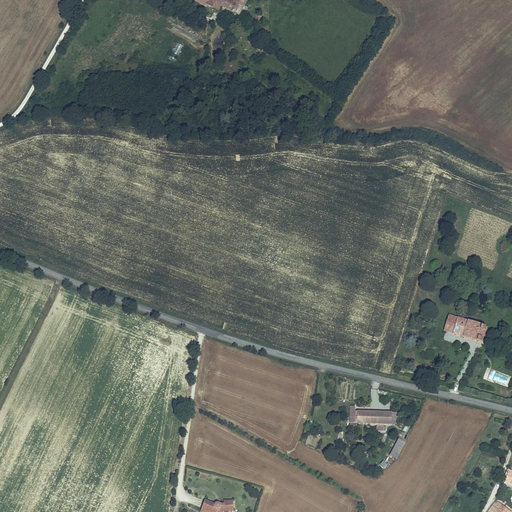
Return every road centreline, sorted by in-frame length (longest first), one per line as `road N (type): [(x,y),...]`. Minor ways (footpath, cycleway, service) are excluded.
road 1 (tertiary): [(511,410),(239,342),(0,251)]
road 2 (track): [(60,277),(0,400)]
